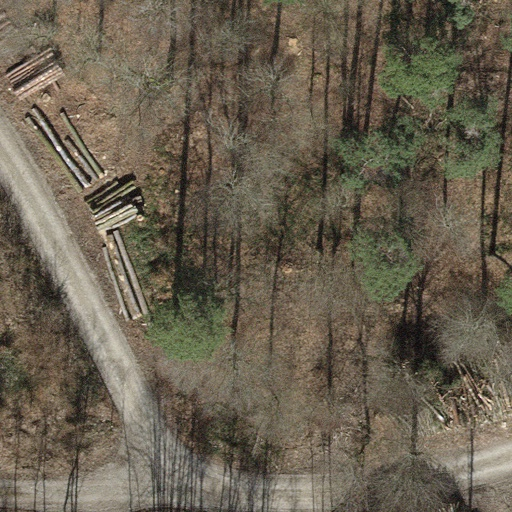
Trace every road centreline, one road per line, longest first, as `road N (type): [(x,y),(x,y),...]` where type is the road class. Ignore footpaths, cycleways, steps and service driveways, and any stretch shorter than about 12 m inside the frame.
road 1 (track): [(0,488),(436,481),(511,461)]
road 2 (track): [(176,487),(64,254),(0,170)]
